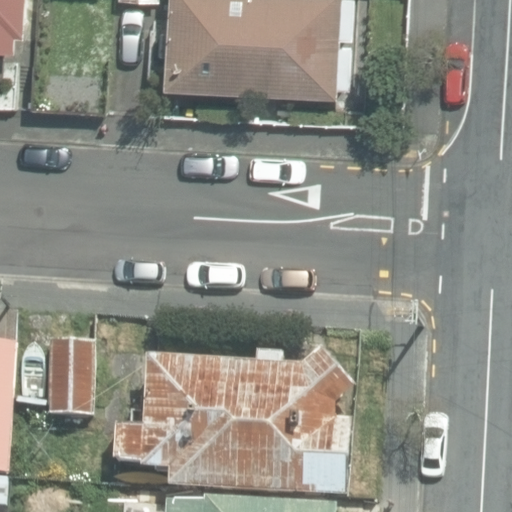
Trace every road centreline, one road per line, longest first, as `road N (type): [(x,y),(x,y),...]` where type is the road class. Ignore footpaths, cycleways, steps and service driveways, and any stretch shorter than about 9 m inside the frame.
road 1 (residential): [(0,205),(501,234)]
road 2 (residential): [(485,511),(501,234)]
road 3 (residential): [(501,234),(511,51)]
